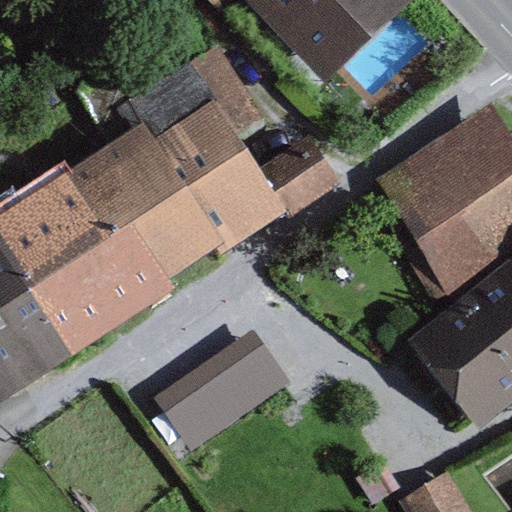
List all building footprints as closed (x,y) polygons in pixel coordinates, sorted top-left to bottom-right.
[(206,0),(218,11),(229,0),(206,0)] [(248,0),(321,77),(404,0),(248,0)] [(207,44),(185,12),(78,86),(114,137),(125,130),(110,108),(125,98),(207,44)] [(207,44),(125,98),(222,244),(225,250),(284,212),(288,209),(257,162),(236,130),(266,110),(219,37),(207,44)] [(166,280),(222,244),(125,98),(110,108),(125,130),(114,137),(84,157),(166,280)] [(369,180),(411,243),(511,174),(511,127),(492,98),(369,180)] [(342,178),(308,128),(257,162),(288,209),(284,212),(286,215),(342,178)] [(84,157),(0,211),(0,229),(83,348),(172,290),(166,280),(84,157)] [(511,174),(411,243),(452,302),(511,255),(511,174)] [(0,229),(0,401),(83,348),(0,229)] [(511,402),(511,255),(452,302),(410,335),(481,426),(511,402)] [(292,376),(255,325),(167,387),(204,439),(292,376)] [(408,511),(471,511),(446,470),(400,497),(408,511)]
